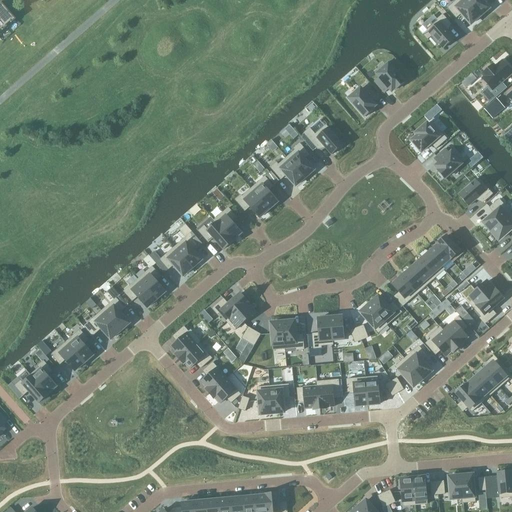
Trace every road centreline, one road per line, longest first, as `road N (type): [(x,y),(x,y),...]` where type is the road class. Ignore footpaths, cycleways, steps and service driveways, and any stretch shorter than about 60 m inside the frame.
road 1 (residential): [(387,415),(225,427),(146,340)]
road 2 (residential): [(242,259),(278,295),(353,288),(445,206)]
road 3 (residential): [(143,511),(162,494),(300,482),(330,501)]
road 4 (residential): [(384,134),(242,259)]
road 5 (residential): [(506,24),(384,134)]
road 6 (residential): [(511,318),(404,410),(387,415)]
road 7 (residential): [(146,340),(46,426)]
road 8 (residential): [(242,259),(146,340)]
road 9 (residential): [(511,459),(392,466)]
